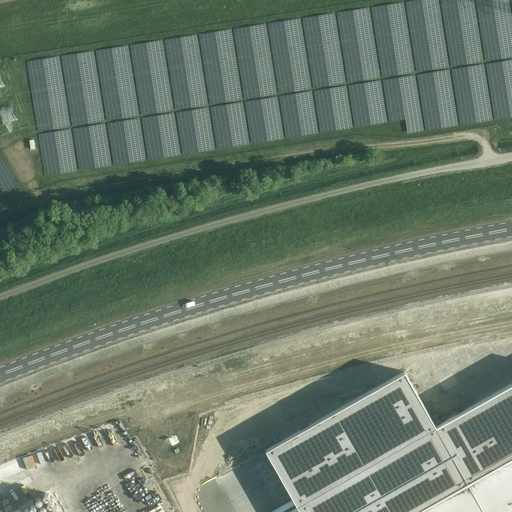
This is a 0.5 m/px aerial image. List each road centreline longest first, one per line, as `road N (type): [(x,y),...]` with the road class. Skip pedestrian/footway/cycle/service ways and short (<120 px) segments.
road 1 (secondary): [(0,378),(299,276),(511,230)]
road 2 (unclassified): [(511,156),(214,225),(0,298)]
road 3 (unknown): [(403,511),(511,454)]
